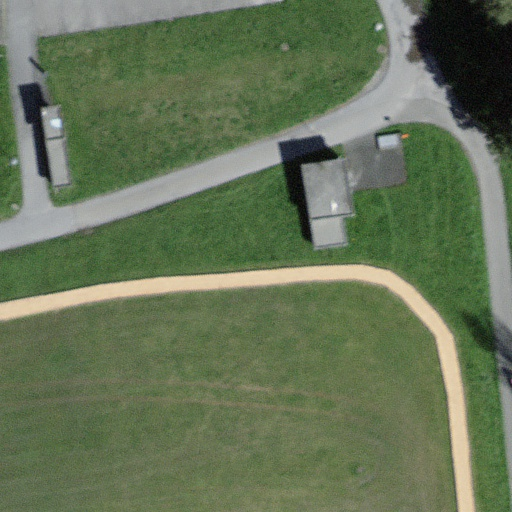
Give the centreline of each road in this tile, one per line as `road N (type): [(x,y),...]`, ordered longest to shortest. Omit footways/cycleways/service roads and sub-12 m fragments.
road 1 (motorway): [(78,0),(159,511)]
road 2 (motorway): [(294,511),(214,0)]
road 3 (residential): [(0,237),(176,187),(353,120),(415,83)]
